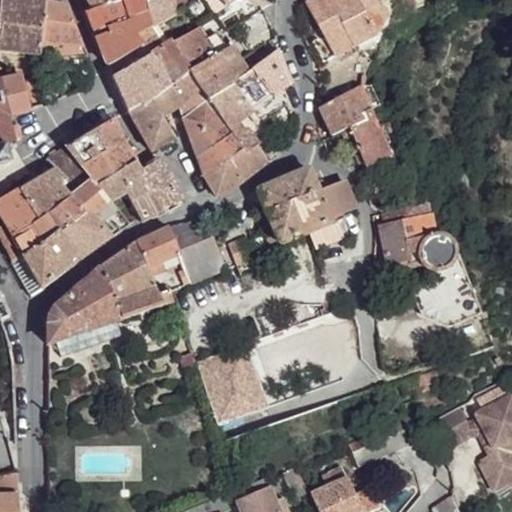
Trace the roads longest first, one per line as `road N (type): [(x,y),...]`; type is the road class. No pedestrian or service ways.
road 1 (unclassified): [(24,320),(93,262),(165,219),(200,211)]
road 2 (unclassified): [(26,511),(24,320)]
road 3 (unclassified): [(46,134),(110,100),(72,0)]
road 4 (unclassified): [(301,154),(348,180),(362,213),(360,298)]
road 5 (residential): [(301,154),(307,127),(282,32),(285,0)]
